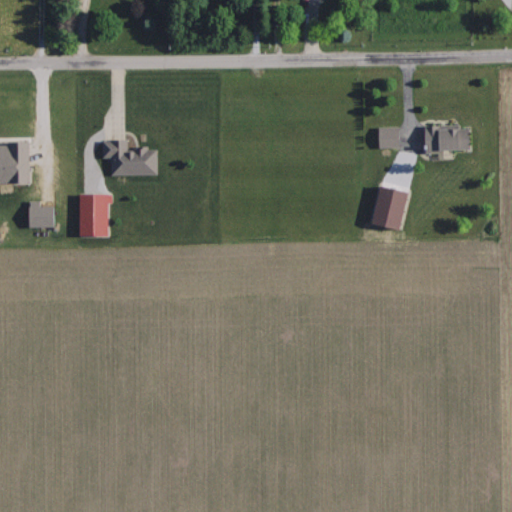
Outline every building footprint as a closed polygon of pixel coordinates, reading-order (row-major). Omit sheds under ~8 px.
[(376,147),(396,146),(396,126),(375,127),(376,147)] [(466,126),(422,128),(423,151),(466,149),(466,126)] [(109,175),(156,173),(155,147),(127,148),(126,139),(100,140),(100,157),(109,157),(109,175)] [(0,142),(0,182),(27,182),(27,142),(0,142)] [(367,224),(396,230),(405,191),(375,185),(367,224)] [(105,236),(105,202),(111,202),(111,193),(77,193),(76,235),(105,236)] [(38,201),(26,200),(26,226),(54,227),(55,206),(38,206),(38,201)]
